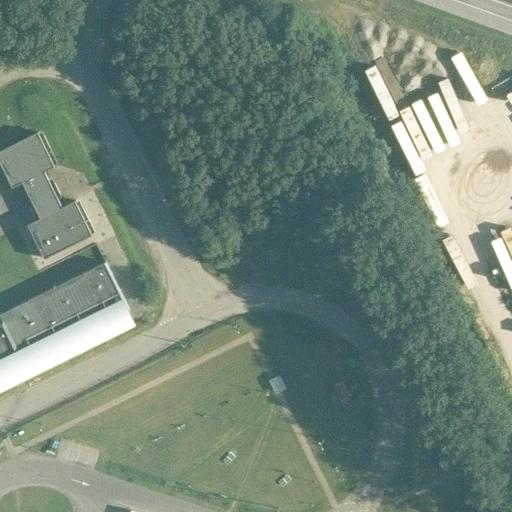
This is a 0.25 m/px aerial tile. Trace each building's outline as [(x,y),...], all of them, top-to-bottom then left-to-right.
[(45,171),(55,166),(38,132),(0,150),(0,159),(13,187),(23,182),(41,217),(62,206),(45,171)] [(62,206),(41,217),(28,223),(45,258),(92,235),(75,200),(62,206)] [(129,309),(106,261),(92,268),(115,316),(129,309)] [(115,316),(92,268),(79,275),(102,322),(115,316)] [(102,322),(79,275),(60,284),(83,332),(102,322)] [(83,332),(60,284),(40,294),(64,341),(83,332)] [(64,341),(40,294),(21,303),(44,351),(64,341)] [(44,351),(21,303),(1,313),(0,313),(3,320),(0,321),(0,364),(21,355),(24,361),(44,351)]
